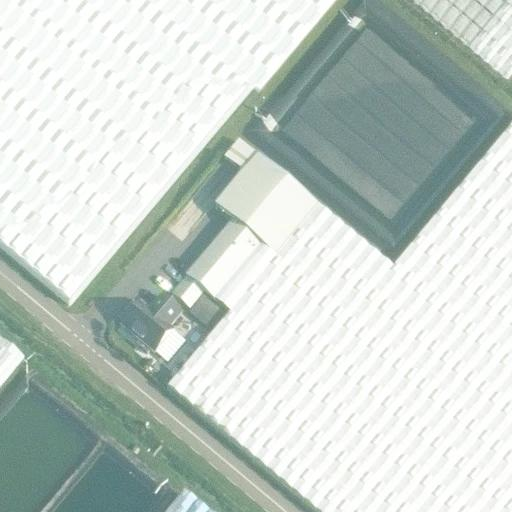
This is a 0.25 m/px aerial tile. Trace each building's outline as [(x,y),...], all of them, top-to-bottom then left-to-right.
[(0,0),(0,249),(68,309),(326,0),(0,0)] [(511,0),(418,0),(506,73),(511,66),(511,0)] [(511,511),(511,128),(392,273),(318,211),(275,262),(229,317),(166,392),(310,511),(511,511)] [(215,211),(232,226),(275,262),(318,211),(258,160),(215,211)] [(203,296),(229,317),(275,262),(232,226),(171,297),(189,312),(203,296)] [(217,239),(212,234),(201,245),(207,250),(217,239)] [(139,306),(120,329),(139,345),(137,348),(147,356),(149,353),(154,357),(173,334),(168,330),(180,316),(160,299),(148,313),(139,306)] [(0,342),(0,390),(24,362),(0,342)] [(199,511),(182,498),(169,511),(199,511)]
